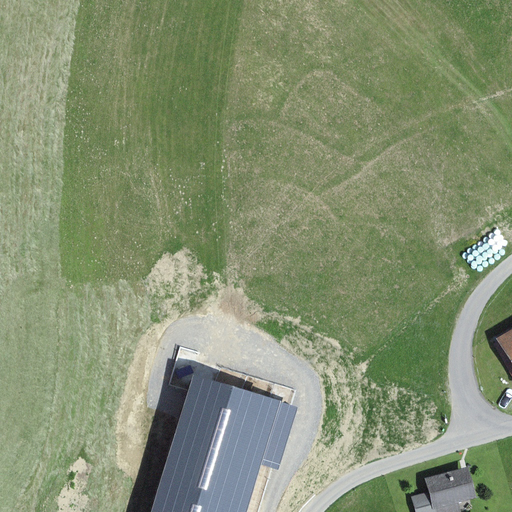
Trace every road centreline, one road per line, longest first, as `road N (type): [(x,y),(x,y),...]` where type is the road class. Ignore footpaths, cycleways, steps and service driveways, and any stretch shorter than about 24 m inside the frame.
road 1 (unclassified): [(313,511),(347,481),(511,427)]
road 2 (track): [(479,436),(461,367),(465,328),(477,296),(511,263)]
